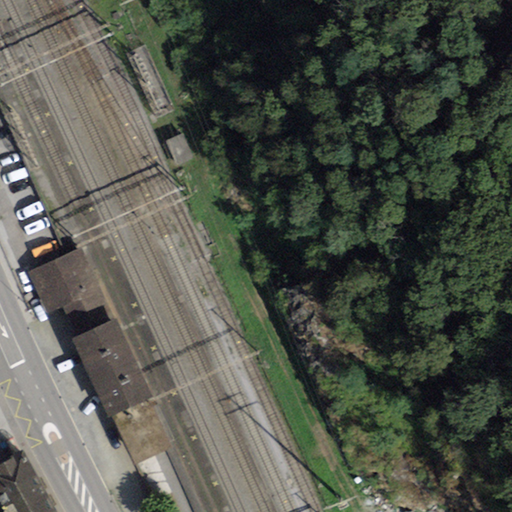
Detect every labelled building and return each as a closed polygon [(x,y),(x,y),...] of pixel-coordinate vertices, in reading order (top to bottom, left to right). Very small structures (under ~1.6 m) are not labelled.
[(191,44),(174,50),(181,69),(198,63),(191,44)] [(180,133),(164,140),(175,162),(190,155),(180,133)] [(58,302),(62,300),(94,285),(78,250),(65,256),(42,266),(58,302)] [(62,300),(78,335),(110,320),(94,285),(62,300)] [(144,393),(110,320),(78,335),(74,337),(108,410),(113,407),(135,454),(161,442),(139,395),(144,393)] [(52,511),(19,450),(0,461),(0,498),(7,511),(52,511)] [(385,489),(370,496),(377,510),(391,503),(385,489)]
